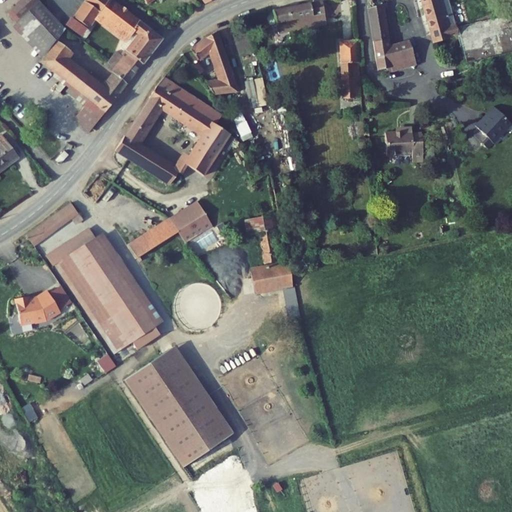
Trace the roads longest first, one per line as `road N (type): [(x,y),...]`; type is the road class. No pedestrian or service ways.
road 1 (secondary): [(249,0),(177,40),(78,169),(0,235)]
road 2 (unknown): [(67,181),(188,339),(237,334),(253,299)]
road 3 (unknown): [(365,0),(381,85),(399,95),(425,89),(433,70),(424,46)]
road 4 (track): [(0,68),(95,147)]
